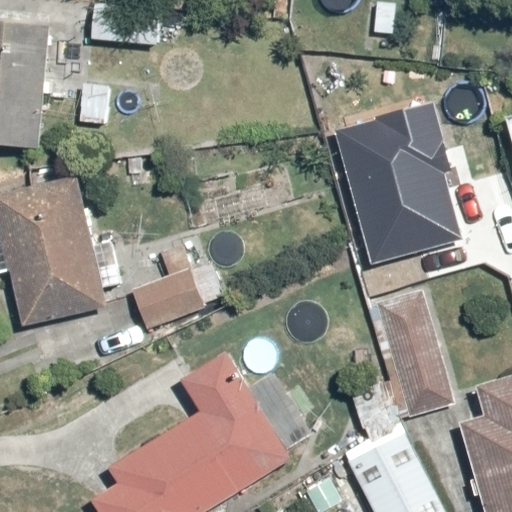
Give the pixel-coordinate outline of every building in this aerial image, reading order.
[(166,7),(97,2),(94,40),(163,45),(166,7)] [(0,24),(0,147),(43,151),(53,29),(0,24)] [(112,84),(85,82),(83,122),(110,123),(112,84)] [(336,129),(372,261),(461,237),(443,173),(452,170),(434,102),(336,129)] [(0,195),(0,214),(26,330),(110,311),(80,178),(0,195)] [(195,263),(139,291),(157,328),(213,301),(195,263)] [(458,398),(431,290),(379,303),(406,411),(458,398)] [(91,497),(99,511),(200,511),(293,456),(230,354),(184,382),(201,409),(108,465),(118,481),(91,497)] [(461,420),(486,511),(511,511),(511,375),(476,385),(484,414),(461,420)] [(452,511),(407,423),(347,454),(376,511),(452,511)]
